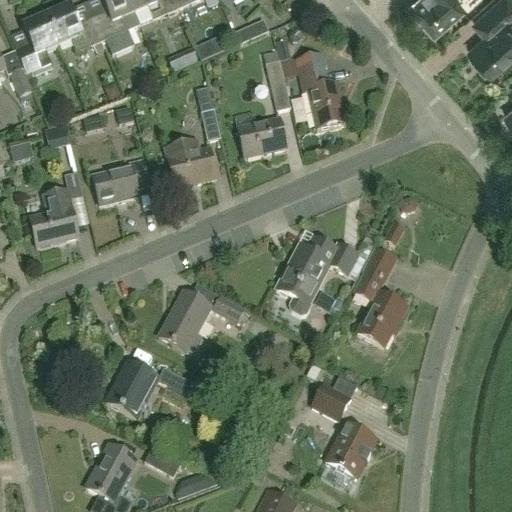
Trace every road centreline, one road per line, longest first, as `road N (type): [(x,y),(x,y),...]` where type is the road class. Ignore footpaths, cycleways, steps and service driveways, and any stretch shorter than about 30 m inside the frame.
road 1 (residential): [(43,511),(8,353),(16,318),(30,305),(404,144),(438,117)]
road 2 (residential): [(411,511),(428,395),(494,194),(489,174),(438,117)]
road 3 (residential): [(438,117),(337,0)]
